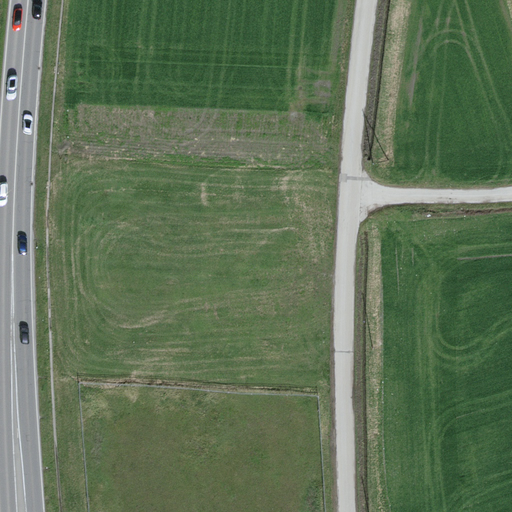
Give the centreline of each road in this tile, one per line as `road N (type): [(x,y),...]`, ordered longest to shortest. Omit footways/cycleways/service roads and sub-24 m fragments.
road 1 (unclassified): [(351,201),(346,511)]
road 2 (secondary): [(12,308),(28,0)]
road 3 (secondary): [(30,511),(12,308)]
road 4 (secondary): [(12,308),(11,511)]
road 5 (unclassified): [(369,0),(351,201)]
road 6 (unclassified): [(351,201),(511,195)]
